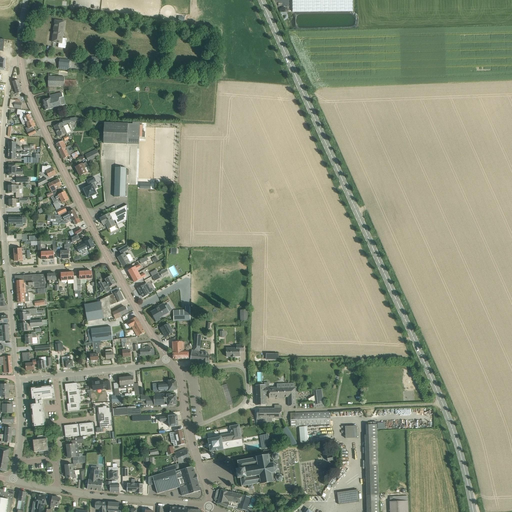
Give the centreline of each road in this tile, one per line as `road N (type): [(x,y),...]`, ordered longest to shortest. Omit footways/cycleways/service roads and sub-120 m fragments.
road 1 (secondary): [(472,511),(435,386),(261,0)]
road 2 (residential): [(108,257),(32,104),(20,60)]
road 3 (residential): [(8,270),(3,140),(12,67),(20,60)]
road 4 (unclassified): [(208,506),(57,489)]
road 5 (residential): [(200,424),(242,403),(246,376),(238,365),(183,369)]
